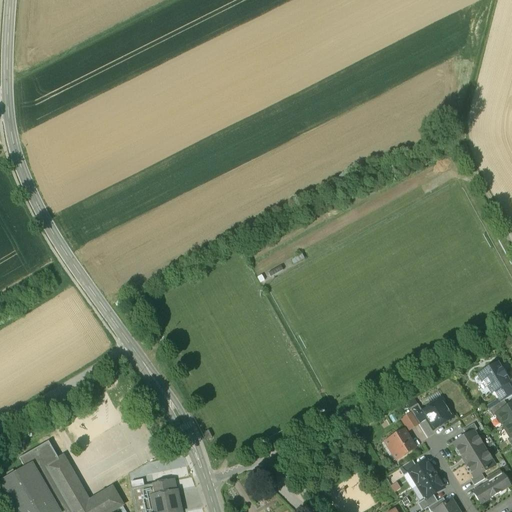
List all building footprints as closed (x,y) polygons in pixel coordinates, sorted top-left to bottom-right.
[(509,383),(497,364),(493,367),(488,366),(487,370),(479,376),(483,382),(486,387),(488,386),(492,393),(507,384),(509,383)] [(511,391),(507,384),(494,392),(501,403),(511,396),(511,391)] [(442,400),(435,405),(429,404),(428,409),(422,413),(426,420),(433,431),(436,429),(438,429),(443,426),(444,424),(453,418),(442,400)] [(504,402),(489,411),(493,418),(496,415),(508,408),(504,402)] [(511,404),(508,408),(496,415),(503,427),(511,421),(511,404)] [(422,413),(418,405),(409,410),(412,414),(419,425),(426,420),(422,413)] [(412,414),(401,420),(408,431),(419,425),(412,414)] [(511,421),(503,427),(510,438),(511,439),(511,437),(511,421)] [(474,425),(463,431),(466,436),(473,432),(474,432),(477,430),(474,425)] [(404,432),(388,441),(392,446),(388,449),(392,455),(395,452),(399,459),(415,449),(404,432)] [(466,436),(453,444),(474,478),(474,479),(481,475),(495,466),(474,432),(473,432),(466,436)] [(71,511),(45,467),(55,461),(56,461),(53,455),(55,453),(48,441),(18,459),(24,469),(2,482),(19,511),(71,511)] [(59,459),(56,461),(55,461),(68,483),(76,479),(63,457),(59,459)] [(89,502),(76,479),(68,483),(55,461),(45,467),(71,511),(111,511),(122,506),(112,488),(89,502)] [(412,461),(399,470),(403,477),(409,474),(408,473),(416,468),(412,461)] [(416,468),(408,473),(409,474),(417,487),(435,475),(427,462),(416,468)] [(499,471),(486,479),(489,484),(501,477),(502,476),(499,471)] [(292,479),(288,472),(284,474),(287,482),(292,479)] [(435,475),(417,487),(425,500),(425,501),(433,496),(444,489),(435,475)] [(485,480),(481,475),(474,479),(474,478),(471,481),(474,486),(485,480)] [(489,484),(475,492),(482,503),(508,487),(501,477),(489,484)] [(174,481),(153,485),(155,495),(151,496),(154,511),(181,511),(177,491),(176,491),(174,481)] [(302,483),(298,485),(303,496),(308,494),(302,483)] [(433,496),(425,501),(425,500),(418,505),(422,511),(428,509),(437,503),(433,496)] [(437,503),(428,509),(429,511),(433,511),(446,504),(443,499),(437,503)] [(446,504),(433,511),(458,511),(451,501),(446,504)]
